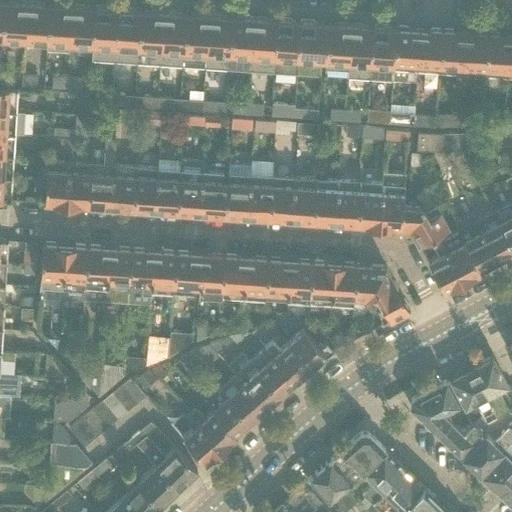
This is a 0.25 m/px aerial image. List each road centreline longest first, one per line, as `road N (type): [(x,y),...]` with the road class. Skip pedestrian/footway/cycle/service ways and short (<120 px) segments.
road 1 (residential): [(444,335),(396,246),(0,218)]
road 2 (secondary): [(212,511),(353,387)]
road 3 (residential): [(487,511),(458,496),(353,387)]
